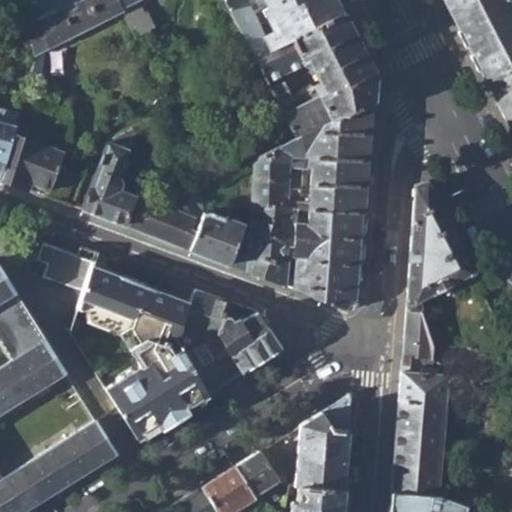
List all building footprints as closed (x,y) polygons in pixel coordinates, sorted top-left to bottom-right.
[(24,0),(32,16),(64,0),(24,0)] [(27,22),(35,53),(44,48),(123,7),(118,0),(64,0),(32,16),(27,22)] [(139,0),(118,0),(123,7),(137,36),(156,27),(148,10),(145,11),(139,0)] [(336,0),(265,0),(266,0),(269,6),(272,14),(280,30),(267,36),(252,8),(247,0),(241,0),(229,6),(254,55),(342,10),(336,0)] [(511,7),(508,0),(445,0),(454,18),(473,55),(484,77),(511,62),(511,7)] [(272,14),(269,6),(263,9),(267,16),(272,14)] [(285,111),(297,136),(373,97),(373,92),(374,73),(351,27),(342,10),(254,55),(268,79),(310,58),(321,80),(315,84),(320,93),(285,111)] [(43,71),(44,48),(35,53),(24,88),(37,91),(43,71)] [(508,124),(511,122),(511,62),(484,77),(495,97),(508,124)] [(233,76),(242,91),(252,86),(244,70),(233,76)] [(271,85),(280,103),(292,94),(284,77),(271,85)] [(297,136),(256,157),(253,202),(297,206),(309,207),(365,210),(367,176),(368,164),(370,131),(373,97),(297,136)] [(13,128),(12,135),(20,138),(30,103),(21,100),(13,128)] [(136,124),(141,133),(150,130),(158,125),(154,115),(136,124)] [(0,173),(12,135),(13,128),(0,123),(0,173)] [(110,136),(107,143),(126,151),(134,131),(131,126),(110,136)] [(21,180),(48,191),(58,163),(61,154),(20,138),(12,135),(0,173),(0,177),(16,184),(20,185),(21,180)] [(105,217),(122,224),(131,196),(118,190),(121,183),(116,175),(126,151),(107,143),(82,209),(105,217)] [(47,195),(65,202),(77,170),(58,163),(48,191),(47,195)] [(216,177),(222,187),(235,180),(230,170),(216,177)] [(406,308),(402,366),(434,364),(434,358),(433,340),(420,298),(439,290),(454,284),(454,279),(473,271),(425,181),(414,185),(406,308)] [(186,192),(191,217),(200,215),(197,187),(186,192)] [(133,192),(131,196),(122,224),(130,227),(134,214),(151,201),(133,192)] [(198,252),(231,264),(237,245),(244,224),(215,212),(200,215),(191,217),(186,192),(152,210),(151,221),(134,214),(130,227),(198,252)] [(365,210),(309,207),(308,222),(296,220),(297,206),(253,202),(249,246),(247,270),(284,284),(288,244),(305,246),(305,253),(299,253),(296,288),(348,310),(359,297),(362,249),(364,226),(365,210)] [(69,283),(81,288),(90,263),(95,249),(83,245),(80,254),(69,283)] [(249,246),(237,245),(231,264),(247,270),(249,246)] [(191,302),(117,274),(90,263),(81,288),(74,308),(84,312),(112,323),(121,337),(137,361),(140,367),(104,388),(136,439),(142,436),(139,431),(157,421),(159,425),(185,408),(183,405),(199,395),(202,398),(206,395),(198,380),(176,341),(183,325),(191,302)] [(91,414),(0,268),(0,511),(19,511),(115,452),(91,414)] [(191,302),(183,325),(216,338),(226,315),(230,300),(197,287),(191,302)] [(281,349),(256,309),(240,319),(226,315),(216,338),(223,340),(230,351),(234,359),(242,373),(281,349)] [(112,323),(84,312),(84,313),(82,317),(86,324),(121,337),(112,323)] [(216,338),(183,325),(176,341),(198,380),(229,362),(234,359),(230,351),(223,340),(216,338)] [(137,361),(101,384),(104,388),(140,367),(137,361)] [(399,393),(398,403),(444,405),(446,374),(416,371),(418,367),(402,366),(399,393)] [(279,482),(298,484),(343,488),(345,458),(351,395),(349,392),(298,424),(295,473),(288,472),(269,442),(258,449),(277,479),(279,482)] [(199,395),(183,405),(185,408),(202,398),(199,395)] [(438,484),(443,416),(444,405),(398,403),(390,492),(437,495),(457,502),(457,482),(448,480),(447,485),(438,484)] [(452,406),(444,405),(443,416),(452,416),(452,406)] [(157,421),(139,431),(142,436),(159,425),(157,421)] [(277,479),(258,449),(233,465),(252,495),(277,479)] [(252,495),(233,465),(202,485),(217,509),(218,511),(233,511),(254,499),(252,495)] [(340,511),(343,488),(298,484),(297,501),(291,501),(289,511),(282,511),(281,511),(340,511)] [(212,511),(217,509),(202,485),(181,498),(189,511),(212,511)] [(509,507),(511,505),(511,489),(502,494),(509,507)] [(437,495),(390,492),(388,511),(484,511),(457,502),(437,495)] [(176,511),(189,511),(181,498),(172,503),(176,511)]
